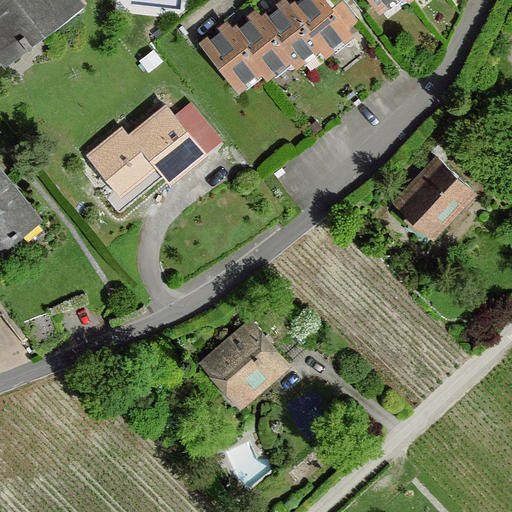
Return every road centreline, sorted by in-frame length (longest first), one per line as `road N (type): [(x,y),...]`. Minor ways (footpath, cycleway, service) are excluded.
road 1 (residential): [(0,383),(192,306),(307,221),(435,91),(485,0)]
road 2 (unclassified): [(317,511),(511,334)]
